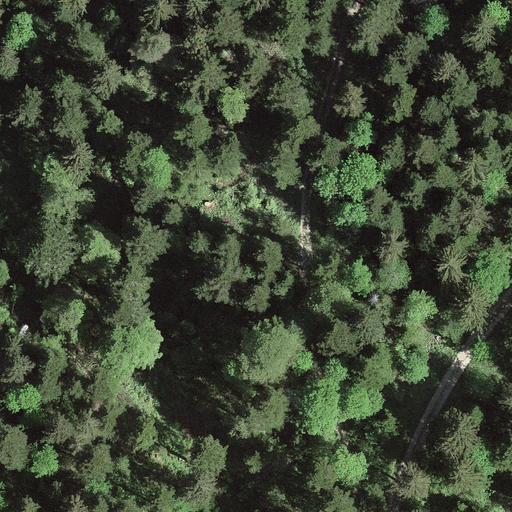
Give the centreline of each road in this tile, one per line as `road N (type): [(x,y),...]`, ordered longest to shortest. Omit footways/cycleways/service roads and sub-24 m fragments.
road 1 (track): [(358,511),(331,439),(309,307),(335,102),(368,0)]
road 2 (track): [(331,439),(401,428),(435,403),(511,306)]
